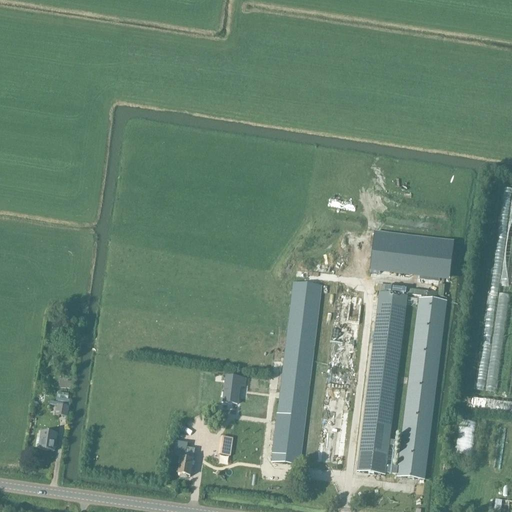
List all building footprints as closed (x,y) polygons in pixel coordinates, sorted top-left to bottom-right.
[(324,273),(324,260),(313,260),(312,273),(324,273)] [(272,462),(299,465),(321,286),(294,283),(272,462)] [(332,288),(316,466),(343,468),(355,330),(347,330),(349,310),(360,311),(362,290),(332,288)] [(369,375),(357,473),(385,476),(385,474),(398,475),(399,468),(386,466),(398,373),(407,298),(379,294),(369,375)] [(508,307),(507,298),(496,298),(496,307),(508,307)] [(398,475),(398,478),(425,481),(446,303),(419,299),(399,468),(398,475)] [(231,379),(227,404),(241,406),(244,388),(248,388),(249,381),(231,379)] [(473,408),(473,398),(464,398),(464,407),(473,408)] [(503,411),(511,411),(511,403),(503,403),(503,411)] [(69,407),(58,406),(56,416),(67,418),(69,407)] [(187,417),(187,434),(199,435),(200,418),(187,417)] [(40,451),(56,453),(58,436),(42,434),(40,451)] [(219,436),(216,454),(229,456),(232,438),(219,436)] [(186,449),(185,459),(180,459),(178,476),(190,477),(193,450),(186,449)] [(511,511),(511,499),(499,498),(497,511),(511,511)]
